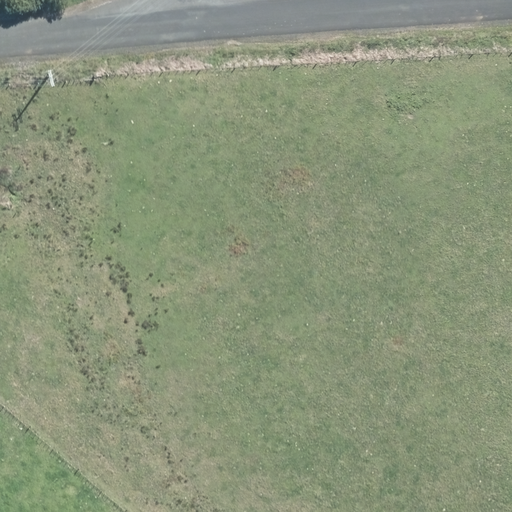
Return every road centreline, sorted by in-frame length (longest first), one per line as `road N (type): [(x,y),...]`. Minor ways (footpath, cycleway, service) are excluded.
road 1 (unclassified): [(511,0),(199,26)]
road 2 (unclassified): [(199,26),(0,41)]
